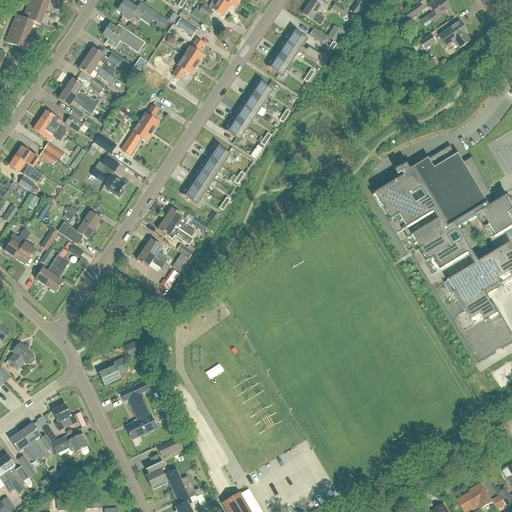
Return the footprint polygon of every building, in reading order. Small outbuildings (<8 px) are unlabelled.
[(30,0),(23,19),(16,16),(5,44),(23,51),(33,24),(40,27),(50,0),(30,0)] [(235,9),(241,0),(240,0),(221,0),(222,1),(216,10),(224,14),(230,5),(235,9)] [(323,13),(328,6),(320,1),(317,0),(314,0),(313,3),(311,2),(302,15),(320,27),(325,20),(316,14),(319,10),(323,13)] [(450,9),(443,0),(439,0),(434,4),(433,1),(427,5),(432,13),(426,17),(430,24),(437,19),(437,18),(450,9)] [(125,2),(118,12),(123,16),(121,18),(127,22),(132,16),(139,20),(143,14),(164,29),(168,24),(140,4),(136,10),(125,2)] [(357,2),(350,12),(355,15),(362,6),(357,2)] [(335,4),(332,9),(340,15),(344,18),(347,13),(344,10),(335,4)] [(420,5),(403,16),(406,22),(423,10),(420,5)] [(195,11),(198,13),(208,20),(212,13),(202,7),(201,8),(198,6),(195,11)] [(165,20),(172,25),(177,17),(170,12),(165,20)] [(175,26),(192,37),(196,31),(180,20),(175,26)] [(470,42),(465,35),(467,34),(459,22),(438,36),(445,48),(454,42),(458,50),(470,42)] [(134,33),(137,28),(130,24),(127,29),(134,33)] [(102,37),(108,41),(105,45),(114,51),(120,43),(137,54),(144,44),(139,40),(118,26),(115,30),(110,26),(102,37)] [(291,29),(282,42),(298,53),(316,64),(321,56),(308,48),(306,51),(301,48),(307,39),(291,29)] [(344,34),(338,30),(331,41),(337,45),(344,34)] [(430,36),(419,44),(424,50),(435,43),(430,36)] [(190,47),(183,57),(197,66),(203,56),(198,53),(203,45),(196,40),(191,48),(190,47)] [(282,42),(274,55),(290,65),(298,53),(282,42)] [(93,50),(86,60),(96,67),(103,57),(93,50)] [(108,60),(117,66),(121,61),(111,55),(108,60)] [(281,78),(290,65),(274,55),(266,67),(281,78)] [(316,64),(321,68),(326,60),(321,56),(316,64)] [(190,76),(197,66),(183,57),(176,67),(177,68),(172,76),(179,81),(185,73),(190,76)] [(443,60),(438,64),(434,58),(430,61),(437,71),(446,64),(443,60)] [(89,78),(93,72),(97,74),(96,76),(112,87),(116,80),(112,77),(111,77),(96,67),(86,60),(78,70),(89,78)] [(104,65),(101,70),(111,77),(112,77),(115,73),(104,65)] [(143,73),(165,88),(169,82),(146,68),(143,73)] [(128,79),(124,85),(129,89),(133,82),(128,79)] [(65,91),(94,110),(99,102),(95,100),(94,102),(83,94),(82,95),(79,93),(82,88),(72,80),(65,91)] [(90,84),(101,92),(104,87),(94,80),(90,84)] [(257,80),(248,93),(264,104),(273,91),(257,80)] [(95,94),(98,90),(92,86),(89,90),(95,94)] [(72,103),(81,109),(91,116),(94,111),(94,110),(65,91),(58,101),(69,108),(72,103)] [(240,106),(256,116),(264,104),(248,93),(240,106)] [(231,118),(247,129),(256,116),(240,106),(231,118)] [(144,116),(138,125),(152,134),(158,125),(153,122),(159,113),(151,108),(145,117),(144,116)] [(70,115),(80,122),(83,117),(73,110),(70,115)] [(45,112),(39,122),(63,138),(67,132),(59,127),(61,123),(45,112)] [(117,113),(114,117),(122,122),(124,118),(117,113)] [(64,125),(77,133),(83,125),(70,117),(64,125)] [(231,118),(223,131),(236,139),(239,142),(247,129),(231,118)] [(63,138),(39,122),(33,130),(49,141),(52,137),(60,143),(63,138)] [(152,134),(138,125),(132,135),(133,136),(127,144),(134,149),(140,140),(145,144),(152,134)] [(103,128),(99,134),(107,139),(111,133),(103,128)] [(97,136),(90,131),(87,135),(89,136),(89,138),(88,140),(92,143),(97,136)] [(99,135),(93,144),(110,155),(115,146),(99,135)] [(257,142),(260,144),(263,147),(264,147),(267,142),(263,139),(260,137),(257,142)] [(44,150),(60,161),(63,155),(48,144),(44,150)] [(214,144),(206,157),(222,168),(230,155),(214,144)] [(472,158),(464,164),(459,155),(456,157),(451,147),(411,170),(408,165),(396,172),(398,176),(370,192),(408,255),(411,254),(433,291),(478,365),(511,344),(511,333),(489,295),(511,281),(511,201),(509,197),(497,204),(489,190),(491,189),(472,158)] [(32,169),(38,160),(21,149),(15,158),(32,169)] [(81,150),(69,167),(74,171),(86,153),(81,150)] [(40,157),(53,166),(57,160),(44,151),(40,157)] [(96,180),(104,185),(104,186),(109,190),(108,192),(118,199),(123,192),(120,190),(124,185),(112,177),(119,165),(106,157),(100,165),(104,167),(96,180)] [(206,157),(198,170),(213,180),(222,168),(206,157)] [(18,173),(19,173),(23,176),(37,185),(39,185),(44,177),(32,169),(15,158),(9,167),(18,173)] [(198,170),(189,183),(205,193),(213,180),(198,170)] [(18,184),(30,192),(34,186),(22,178),(18,184)] [(181,195),(197,206),(205,193),(189,183),(181,195)] [(30,195),(23,205),(32,210),(36,205),(39,201),(30,195)] [(45,215),(50,207),(44,204),(39,211),(45,215)] [(12,207),(3,220),(8,224),(17,210),(12,207)] [(71,207),(67,212),(74,217),(78,212),(71,207)] [(164,220),(191,238),(194,233),(184,226),(187,221),(181,218),(181,217),(170,210),(164,220)] [(70,222),(74,217),(67,212),(63,218),(70,222)] [(83,223),(83,224),(93,231),(100,221),(90,213),(83,223)] [(212,214),(208,220),(213,224),(218,217),(212,214)] [(190,225),(209,238),(214,232),(195,219),(190,225)] [(193,240),(191,238),(164,220),(156,231),(167,238),(172,232),(175,234),(174,237),(188,247),(193,240)] [(87,241),(93,231),(83,224),(83,223),(79,221),(76,224),(81,227),(76,234),(87,241)] [(3,252),(14,259),(24,244),(30,235),(24,231),(23,230),(18,238),(12,235),(9,240),(11,241),(3,252)] [(51,230),(40,247),(46,251),(57,234),(51,230)] [(165,265),(168,261),(161,256),(157,254),(161,248),(150,241),(143,251),(160,262),(165,265)] [(24,244),(14,259),(24,266),(31,256),(33,257),(36,252),(24,244)] [(177,250),(189,258),(194,251),(188,247),(187,249),(181,245),(177,250)] [(83,254),(72,247),(68,253),(79,260),(83,254)] [(49,249),(40,262),(45,266),(54,253),(49,249)] [(147,268),(151,263),(162,270),(165,265),(160,262),(143,251),(136,261),(147,268)] [(34,281),(45,288),(62,261),(57,257),(46,273),(41,270),(34,281)] [(68,265),(62,261),(45,288),(55,295),(62,284),(57,281),(68,265)] [(180,274),(184,267),(176,261),(171,268),(180,274)] [(164,281),(160,286),(167,291),(178,275),(172,271),(165,281),(164,281)] [(172,290),(178,294),(182,287),(177,283),(172,290)] [(0,324),(0,340),(2,342),(9,334),(0,325),(0,324)] [(124,348),(129,358),(141,352),(137,342),(124,348)] [(31,366),(35,362),(34,360),(33,359),(34,358),(29,353),(30,352),(20,343),(12,352),(14,354),(7,361),(18,371),(24,364),(26,366),(27,365),(29,366),(31,366)] [(99,375),(103,385),(105,389),(121,382),(117,374),(127,370),(123,360),(106,367),(108,371),(99,375)] [(0,368),(0,377),(6,383),(11,378),(0,368)] [(131,441),(156,430),(150,417),(148,418),(140,399),(142,399),(140,394),(149,390),(145,383),(120,395),(123,402),(128,400),(138,422),(125,428),(131,441)] [(58,432),(77,424),(73,416),(70,418),(65,406),(52,412),(57,423),(55,424),(58,432)] [(84,412),(78,414),(83,429),(89,427),(84,412)] [(21,435),(37,458),(39,461),(45,457),(34,441),(40,437),(32,427),(29,426),(26,428),(26,431),(21,435)] [(42,430),(51,443),(56,439),(47,426),(42,430)] [(32,462),(37,458),(21,435),(10,442),(18,453),(18,454),(23,451),(28,458),(29,458),(32,462)] [(39,440),(47,451),(52,448),(50,445),(50,444),(45,436),(39,440)] [(51,445),(56,456),(73,448),(75,454),(80,451),(82,455),(84,456),(88,454),(89,452),(87,448),(88,448),(82,436),(70,442),(66,444),(64,439),(51,445)] [(177,439),(157,448),(161,457),(181,448),(177,439)] [(7,456),(0,460),(0,469),(14,491),(18,496),(23,492),(16,481),(9,471),(14,467),(7,456)] [(151,489),(165,482),(164,480),(166,479),(164,475),(163,476),(161,472),(164,470),(158,456),(151,460),(154,467),(146,471),(149,477),(146,478),(151,489)] [(17,461),(29,478),(34,475),(23,457),(17,461)] [(15,471),(23,483),(28,479),(20,468),(15,471)] [(0,480),(6,490),(9,494),(14,491),(0,469),(0,480)] [(61,469),(57,472),(61,479),(66,476),(61,469)] [(176,499),(194,492),(187,477),(180,481),(175,470),(164,475),(166,479),(164,480),(165,482),(168,481),(174,494),(170,497),(172,501),(176,499)] [(47,478),(41,483),(45,488),(51,484),(47,478)] [(480,510),(492,503),(486,493),(488,492),(483,484),(470,492),(471,494),(458,502),(464,511),(468,511),(478,506),(480,510)] [(499,493),(503,501),(511,497),(506,489),(499,493)] [(190,511),(187,505),(191,504),(192,503),(190,499),(195,497),(197,501),(200,507),(205,504),(201,496),(199,490),(194,492),(176,499),(179,506),(175,508),(176,511),(175,511),(174,511),(190,511)] [(84,492),(85,510),(99,509),(98,491),(84,492)] [(493,500),(498,510),(505,506),(499,497),(493,500)] [(503,501),(507,508),(511,504),(511,498),(511,497),(503,501)] [(7,498),(0,502),(6,511),(7,511),(14,508),(7,498)] [(224,505),(227,511),(244,511),(237,498),(224,505)]
